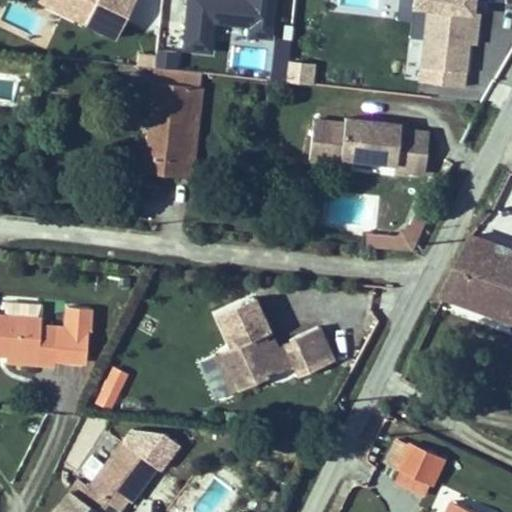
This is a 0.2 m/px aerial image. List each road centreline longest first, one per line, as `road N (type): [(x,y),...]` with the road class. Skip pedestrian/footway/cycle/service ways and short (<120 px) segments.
road 1 (residential): [(432,275),(0,219)]
road 2 (residential): [(432,275),(314,511)]
road 3 (residential): [(511,121),(432,275)]
road 4 (unknown): [(372,395),(511,462)]
